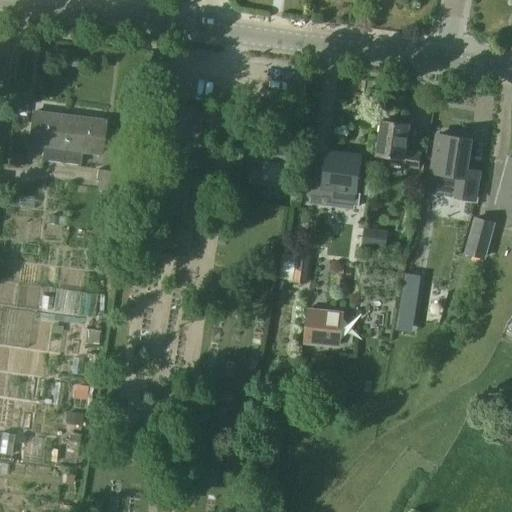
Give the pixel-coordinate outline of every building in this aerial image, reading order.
[(63,162),(69,117),(32,112),(28,143),(43,145),(41,160),(63,162)] [(106,122),(69,117),(63,162),(80,165),(82,150),(102,153),(106,122)] [(409,124),(382,121),(377,154),(393,157),(392,164),(418,167),(420,153),(406,151),(409,124)] [(445,132),(443,135),(438,135),(432,173),(459,177),(456,197),(475,200),(479,172),(466,170),(471,139),(455,137),(454,133),(445,132)] [(22,166),(25,142),(9,140),(7,164),(22,166)] [(292,149),(267,146),(265,162),(290,165),(292,149)] [(326,154),(326,159),(312,157),(307,195),(322,197),(323,189),(357,194),(363,154),(345,152),(344,156),(326,154)] [(511,157),(509,156),(496,203),(511,207),(511,157)] [(486,259),(496,222),(475,216),(464,253),(486,259)] [(309,281),(310,252),(282,251),(280,280),(309,281)] [(341,349),(344,316),(310,313),(306,345),(341,349)]
